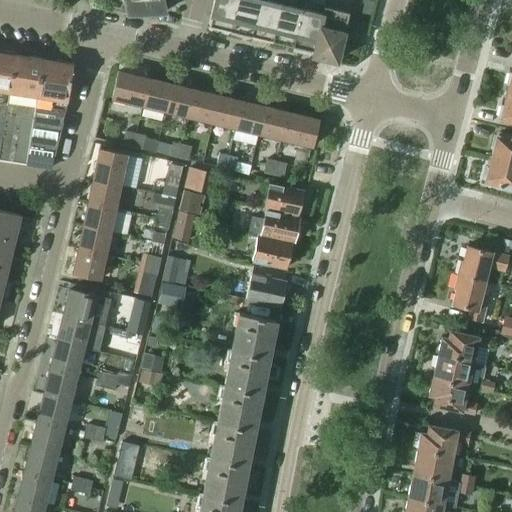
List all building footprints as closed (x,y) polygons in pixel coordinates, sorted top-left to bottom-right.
[(118,0),(166,11),(163,0),(118,0)] [(230,31),(237,0),(214,0),(208,25),(207,25),(207,26),(230,31)] [(251,36),(259,0),(237,0),(230,31),(251,36)] [(272,41),(281,4),(263,0),(259,0),(251,36),(272,41)] [(293,46),(302,9),(281,4),(272,41),(293,46)] [(313,56),(325,7),(324,7),(322,14),(302,9),(293,46),(313,51),(312,55),(313,56)] [(342,42),(349,12),(325,7),(313,56),(337,62),(342,42)] [(0,148),(16,55),(14,54),(14,53),(2,51),(2,52),(0,52),(0,148)] [(0,160),(26,165),(44,59),(42,59),(42,58),(29,56),(29,57),(16,55),(0,148),(0,160)] [(50,168),(67,101),(68,102),(68,100),(67,100),(68,94),(69,94),(70,87),(69,87),(73,64),(70,63),(70,62),(57,60),(57,61),(44,59),(26,165),(50,168)] [(144,106),(150,79),(118,71),(112,98),(144,106)] [(167,112),(173,84),(150,79),(144,106),(167,112)] [(190,117),(196,90),(173,84),(167,112),(190,117)] [(213,123),(219,96),(196,90),(190,117),(213,123)] [(236,128),(243,101),(219,96),(213,123),(236,128)] [(511,98),(507,97),(501,121),(511,124),(511,98)] [(259,134),(266,107),(243,101),(236,128),(259,134)] [(282,139),(289,112),(266,107),(259,134),(282,139)] [(318,119),(289,112),(282,139),(312,147),(318,119)] [(134,147),(137,133),(126,130),(122,144),(134,147)] [(145,135),(137,133),(134,147),(142,148),(145,135)] [(511,137),(511,138),(498,134),(491,159),(511,163),(511,137)] [(173,142),(170,155),(189,159),(192,146),(173,142)] [(99,149),(93,177),(120,183),(127,154),(99,149)] [(217,166),(235,170),(239,157),(220,153),(217,166)] [(274,175),(277,161),(267,159),(264,173),(274,175)] [(511,163),(491,159),(486,182),(500,186),(499,187),(511,190),(511,163)] [(283,177),(287,163),(277,161),(274,175),(283,177)] [(181,178),(183,167),(170,165),(168,175),(181,178)] [(209,172),(189,167),(185,187),(204,192),(209,172)] [(115,206),(120,183),(93,177),(88,201),(115,206)] [(175,193),(178,182),(166,179),(163,190),(175,193)] [(297,216),(297,215),(304,189),(271,182),(265,208),(267,208),(297,216)] [(196,214),(201,194),(184,190),(179,210),(196,214)] [(155,202),(174,206),(176,198),(157,193),(155,202)] [(110,230),(115,206),(88,201),(83,224),(110,230)] [(158,207),(156,217),(171,220),(173,211),(158,207)] [(301,216),(297,215),(297,216),(267,208),(265,219),(252,215),(248,231),(258,233),(261,234),(292,240),(292,241),(294,242),(301,216)] [(0,298),(21,215),(0,210),(0,298)] [(196,216),(180,212),(174,235),(191,239),(196,216)] [(168,230),(171,220),(156,217),(153,226),(168,230)] [(105,253),(110,230),(83,224),(78,247),(105,253)] [(286,266),(292,241),(292,240),(261,234),(258,233),(253,258),(286,266)] [(152,241),(149,253),(162,256),(165,244),(152,241)] [(510,255),(469,244),(465,259),(462,258),(459,273),(487,279),(490,266),(506,269),(510,255)] [(100,279),(105,253),(78,247),(73,273),(100,279)] [(160,264),(162,256),(149,253),(147,261),(160,264)] [(169,258),(163,280),(177,283),(182,262),(169,258)] [(152,296),(160,264),(147,261),(139,293),(152,296)] [(286,279),(253,272),(248,298),(281,305),(282,302),(284,302),(286,294),(283,293),(286,279)] [(483,295),(487,279),(459,273),(455,287),(458,288),(454,301),(472,307),(470,316),(482,319),(489,296),(483,295)] [(69,288),(63,314),(90,321),(96,295),(69,288)] [(138,300),(132,324),(130,331),(142,334),(150,302),(138,300)] [(275,318),(239,311),(232,347),(268,354),(275,318)] [(84,347),(90,321),(63,314),(56,340),(84,347)] [(511,317),(505,316),(501,334),(511,336),(511,317)] [(120,335),(123,322),(114,320),(110,333),(120,335)] [(132,324),(123,322),(120,335),(129,338),(130,331),(132,324)] [(492,338),(451,329),(449,337),(443,335),(439,352),(474,360),(477,345),(490,348),(492,338)] [(77,373),(84,347),(56,340),(50,366),(77,373)] [(261,390),(268,354),(232,347),(225,383),(261,390)] [(485,363),(474,360),(439,352),(434,376),(468,384),(480,387),(482,377),(485,363)] [(71,399),(77,373),(50,366),(43,392),(71,399)] [(107,388),(110,374),(101,372),(97,385),(107,388)] [(119,377),(110,374),(107,388),(116,390),(119,377)] [(464,400),(468,384),(434,376),(430,393),(436,394),(434,402),(475,412),(477,403),(464,400)] [(482,377),(480,387),(492,390),(495,380),(482,377)] [(254,428),(261,390),(225,383),(218,421),(254,428)] [(64,425),(71,399),(43,392),(37,419),(64,425)] [(58,451),(64,425),(37,419),(31,445),(58,451)] [(247,463),(254,428),(218,421),(211,456),(247,463)] [(94,440),(97,426),(88,424),(85,437),(94,440)] [(470,433),(429,424),(427,432),(422,431),(419,447),(453,454),(456,440),(468,442),(470,433)] [(106,429),(97,426),(94,440),(103,442),(106,429)] [(51,477),(58,451),(31,445),(24,471),(51,477)] [(448,479),(453,454),(419,447),(414,472),(448,479)] [(240,499),(247,463),(211,456),(204,492),(240,499)] [(45,504),(51,477),(24,471),(18,497),(45,504)] [(443,504),(448,479),(414,472),(409,497),(443,504)] [(462,473),(460,482),(472,485),(474,475),(462,473)] [(81,492),(84,479),(75,476),(72,490),(81,492)] [(93,481),(84,479),(81,492),(90,494),(93,481)] [(106,504),(117,507),(122,481),(111,479),(106,504)] [(470,494),(472,485),(460,482),(458,491),(470,494)] [(237,511),(240,499),(204,492),(199,511),(237,511)] [(42,511),(45,504),(18,497),(14,511),(42,511)] [(441,511),(443,504),(409,497),(405,511),(441,511)]
